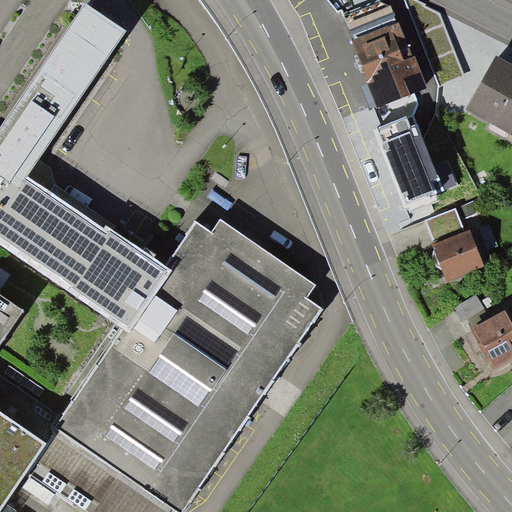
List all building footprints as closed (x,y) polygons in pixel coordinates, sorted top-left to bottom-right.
[(380,0),(376,0),(343,12),(354,39),(388,25),(389,27),(398,23),(391,5),(388,6),(381,1),(380,0)] [(427,4),(418,0),(406,0),(440,86),(465,75),(441,13),(426,6),(427,4)] [(126,30),(87,3),(0,127),(0,235),(127,324),(47,442),(0,410),(0,345),(25,310),(0,293),(0,511),(27,473),(87,511),(168,511),(172,508),(178,511),(183,511),(324,308),(307,298),(316,284),(220,218),(211,231),(196,220),(166,266),(154,257),(144,251),(106,225),(104,228),(27,176),(126,30)] [(354,39),(351,40),(368,83),(377,106),(377,107),(414,93),(427,88),(415,56),(413,56),(400,22),(398,23),(389,27),(388,25),(354,39)] [(511,64),(496,55),(466,108),(492,123),(509,133),(511,134),(511,64)] [(374,107),(377,106),(368,83),(361,85),(370,108),(374,107)] [(418,104),(414,93),(377,107),(377,106),(374,107),(382,126),(407,116),(413,114),(418,104)] [(418,124),(411,127),(407,116),(382,126),(377,128),(383,142),(381,143),(406,205),(457,185),(448,160),(435,165),(418,124)] [(507,136),(509,133),(492,123),(490,126),(507,136)] [(474,200),(456,208),(461,220),(479,212),(474,200)] [(435,243),(465,231),(461,220),(456,208),(425,219),(435,243)] [(435,243),(432,244),(447,283),(464,277),(463,274),(484,266),(482,259),(488,257),(478,229),(471,232),(470,230),(465,231),(435,243)] [(144,251),(154,257),(156,254),(146,247),(144,251)] [(468,319),(485,308),(476,294),(453,308),(462,323),(468,319)] [(472,328),(471,329),(494,370),(510,361),(511,359),(511,306),(491,318),(472,328)] [(491,318),(485,308),(468,319),(472,328),(491,318)]
